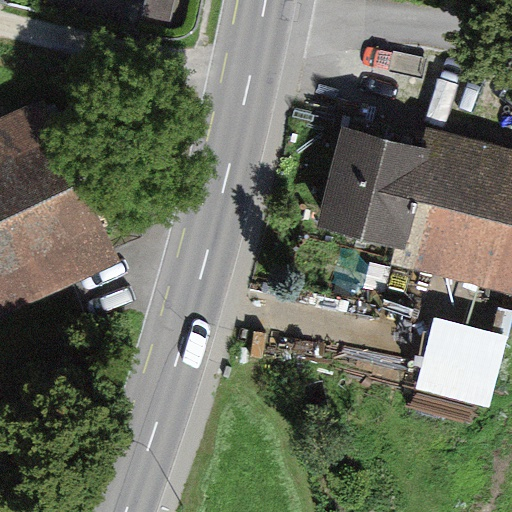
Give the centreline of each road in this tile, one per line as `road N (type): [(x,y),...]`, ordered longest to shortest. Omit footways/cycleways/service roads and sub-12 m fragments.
road 1 (secondary): [(265,5),(187,327),(125,511)]
road 2 (unclassified): [(265,5),(394,25),(491,52),(511,69)]
road 3 (track): [(250,83),(0,31)]
